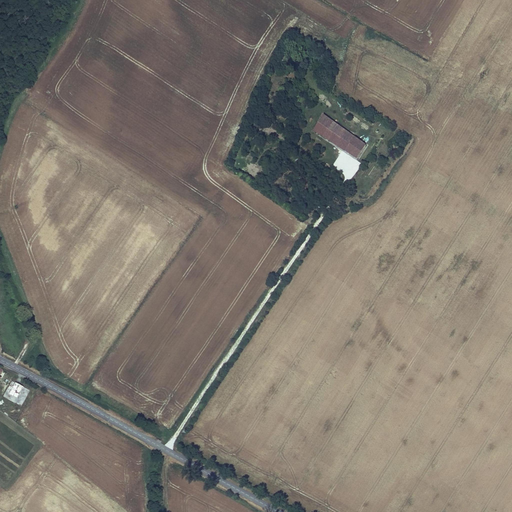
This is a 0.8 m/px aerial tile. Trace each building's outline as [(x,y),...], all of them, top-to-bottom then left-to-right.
[(326,136),(335,122),(316,109),(308,120),(313,124),(311,126),(326,136)] [(360,158),(368,144),(335,122),(326,136),(340,145),(343,140),(349,144),(346,149),(360,158)] [(340,145),(346,149),(349,144),(343,140),(340,145)] [(360,158),(363,160),(372,147),(368,144),(360,158)] [(291,164),(293,161),(296,155),(292,152),(286,161),(291,164)] [(303,171),(308,163),(296,155),(293,161),(296,163),(295,166),(303,171)] [(312,188),(316,183),(306,177),(303,183),(312,188)] [(0,369),(0,387),(5,391),(13,376),(0,369)] [(10,393),(18,398),(25,387),(16,382),(14,386),(13,385),(11,389),(12,390),(10,393)]
